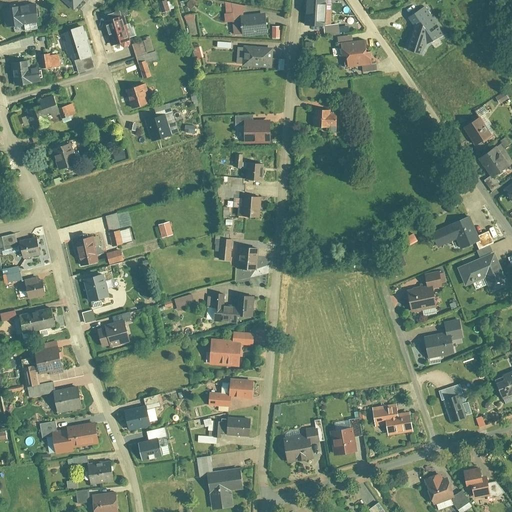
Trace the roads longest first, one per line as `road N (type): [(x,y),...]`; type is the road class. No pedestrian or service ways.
road 1 (residential): [(273,510),(263,477),(298,0)]
road 2 (residential): [(139,511),(45,217)]
road 3 (residential): [(354,0),(511,230)]
road 4 (residential): [(511,426),(289,498),(273,510)]
